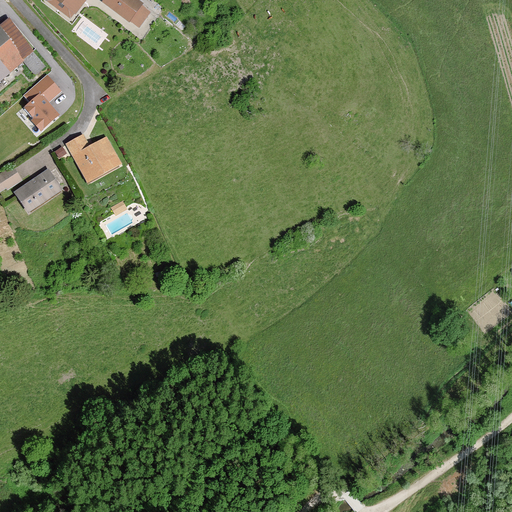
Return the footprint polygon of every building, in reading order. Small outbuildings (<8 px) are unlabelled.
[(54,0),(73,15),(84,0),(54,0)] [(140,7),(130,0),(107,0),(104,5),(129,23),(140,7)] [(14,18),(2,1),(0,2),(0,16),(5,24),(14,18)] [(14,18),(5,24),(0,28),(0,33),(22,60),(37,50),(14,18)] [(22,60),(0,33),(0,82),(24,62),(22,60)] [(62,92),(47,76),(25,96),(31,102),(25,108),(33,117),(30,120),(41,132),(61,115),(59,113),(50,103),(62,92)] [(83,140),(68,149),(89,185),(120,167),(106,143),(90,153),(83,140)] [(12,172),(0,179),(0,194),(19,182),(12,172)] [(48,176),(16,197),(28,215),(60,194),(48,176)]
